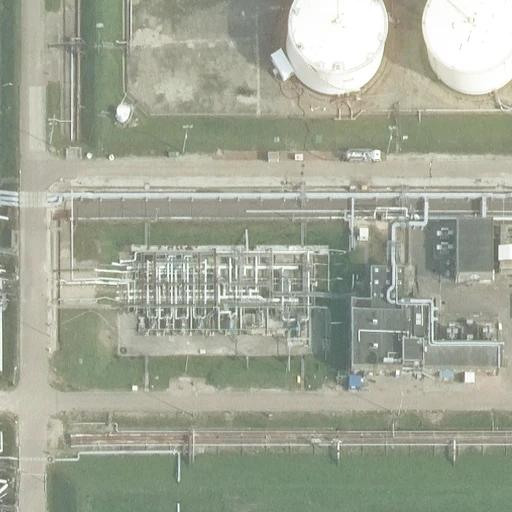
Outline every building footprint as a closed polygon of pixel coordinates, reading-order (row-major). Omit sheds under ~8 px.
[(387,58),(387,45),(386,36),(382,28),(378,20),(372,13),(366,7),(358,3),(350,0),(320,0),(315,2),(307,6),(300,11),(294,18),(289,25),(284,38),(283,52),(285,66),(291,78),(300,89),(312,97),(325,101),(339,102),(353,99),(365,93),(375,83),(383,72),(387,58)] [(511,10),(506,6),(498,2),(493,0),(463,0),(454,4),(447,9),(440,15),(435,22),(430,30),(428,39),(427,50),(428,61),(432,72),(437,81),(445,89),(455,96),(465,100),(476,101),(488,100),(499,97),(508,92),(511,88),(511,10)] [(456,283),(491,283),(491,229),(456,229),(456,283)] [(337,234),(63,236),(65,386),(339,384),(337,234)] [(511,234),(500,234),(499,274),(511,274),(511,234)] [(350,376),(401,376),(501,376),(501,349),(435,349),(435,306),(404,306),(404,273),(370,273),(370,306),(351,306),(350,376)] [(12,511),(12,466),(0,466),(0,511),(12,511)]
